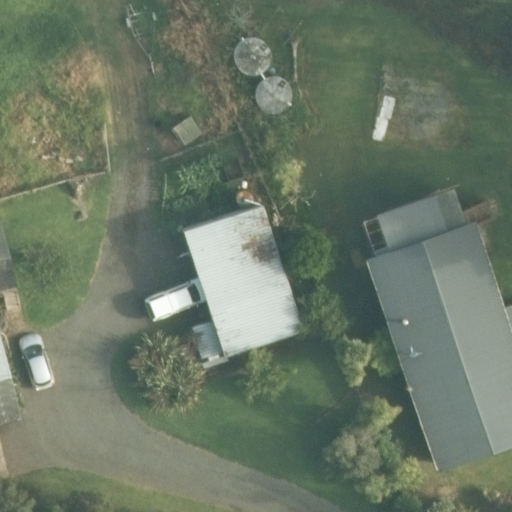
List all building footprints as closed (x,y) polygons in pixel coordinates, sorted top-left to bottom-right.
[(354,40),(318,38),(314,90),(350,93),(354,40)] [(378,117),(317,129),(327,180),(388,168),(378,117)] [(347,187),(303,202),(309,220),(353,205),(347,187)] [(169,232),(213,359),(293,331),(248,204),(169,232)] [(344,264),(427,473),(511,440),(511,367),(508,355),(511,353),(511,303),(491,312),(455,223),(344,264)] [(197,327),(152,340),(161,368),(205,355),(197,327)]
